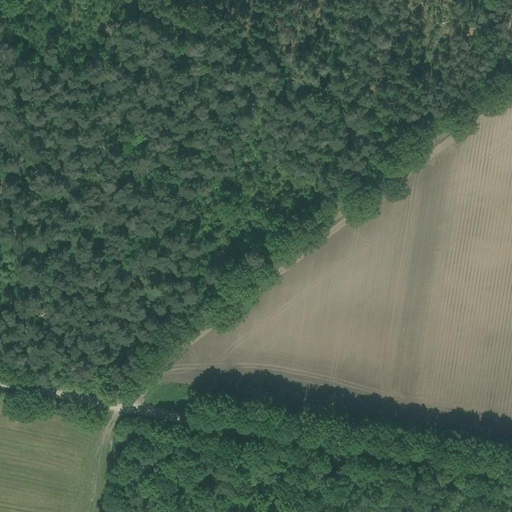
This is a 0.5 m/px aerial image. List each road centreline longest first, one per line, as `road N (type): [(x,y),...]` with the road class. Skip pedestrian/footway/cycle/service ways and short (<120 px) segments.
road 1 (track): [(121,405),(179,342),(511,83)]
road 2 (track): [(0,378),(258,427)]
road 3 (track): [(258,427),(511,472)]
